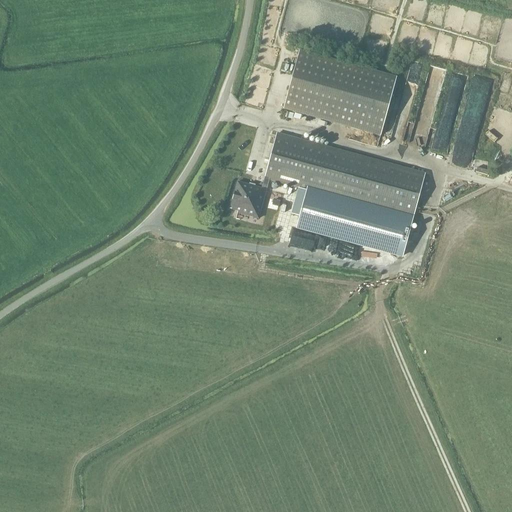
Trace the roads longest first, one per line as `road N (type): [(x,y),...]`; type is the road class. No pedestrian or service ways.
road 1 (track): [(217,110),(441,165),(405,268),(192,239),(147,222)]
road 2 (unclassified): [(0,315),(156,214),(223,97),(249,0)]
